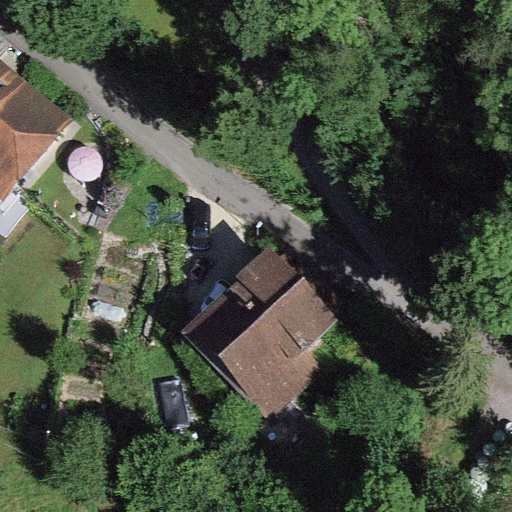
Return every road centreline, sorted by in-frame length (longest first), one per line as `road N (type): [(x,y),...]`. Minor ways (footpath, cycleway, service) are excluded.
road 1 (residential): [(0,12),(156,152),(511,366)]
road 2 (track): [(396,292),(318,166),(276,70),(264,0)]
